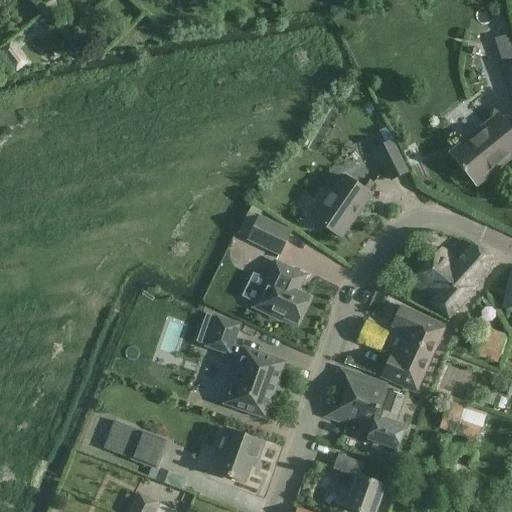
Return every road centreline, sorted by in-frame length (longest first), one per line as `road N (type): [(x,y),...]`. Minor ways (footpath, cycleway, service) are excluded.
road 1 (residential): [(270,511),(362,281),(409,226),(450,217),(511,239)]
road 2 (residential): [(380,511),(457,323),(511,252)]
